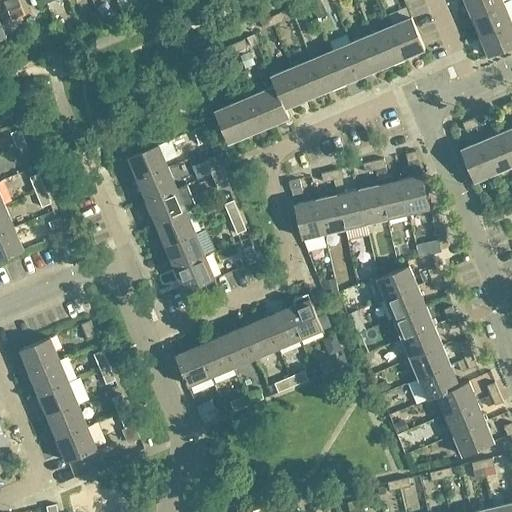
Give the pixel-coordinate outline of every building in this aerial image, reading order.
[(20,6),(17,0),(7,0),(3,2),(7,11),(20,6)] [(130,0),(119,4),(123,16),(140,10),(136,0),(130,0)] [(322,5),(320,0),(310,0),(309,1),(312,9),(322,5)] [(503,3),(501,0),(464,0),(471,16),(503,3)] [(312,9),(309,1),(299,5),(303,13),(312,9)] [(511,22),(503,3),(471,16),(479,36),(511,22)] [(24,15),(20,6),(7,11),(11,21),(24,15)] [(283,21),(279,13),(269,17),(273,25),(283,21)] [(273,25),(269,17),(260,21),(263,30),(273,25)] [(424,50),(411,18),(390,26),(403,58),(424,50)] [(511,46),(511,24),(511,22),(479,36),(488,57),(511,46)] [(403,58),(390,26),(370,35),(383,67),(403,58)] [(383,67),(370,35),(350,43),(364,75),(383,67)] [(246,48),(243,40),(233,44),(237,52),(246,48)] [(364,75),(350,43),(330,51),(343,83),(364,75)] [(237,52),(233,44),(223,48),(227,56),(237,52)] [(343,83),(330,51),(310,59),(324,91),(343,83)] [(253,64),(249,53),(239,57),(244,68),(253,64)] [(206,64),(203,56),(193,61),(196,69),(206,64)] [(324,91),(310,59),(290,68),(303,100),(324,91)] [(208,65),(197,70),(202,82),(213,77),(208,65)] [(303,100),(290,68),(269,76),(273,86),(274,86),(284,108),(303,100)] [(284,108),(274,86),(273,86),(255,94),(268,126),(289,117),(284,108)] [(268,126),(255,94),(235,102),(248,134),(268,126)] [(13,114),(6,99),(0,101),(0,110),(3,118),(13,114)] [(248,134),(235,102),(214,111),(227,143),(248,134)] [(511,111),(511,105),(511,102),(501,106),(504,115),(511,111)] [(484,123),(481,115),(471,119),(474,127),(484,123)] [(474,127),(471,119),(461,123),(464,131),(474,127)] [(208,141),(202,126),(192,130),(198,145),(208,141)] [(511,128),(500,133),(511,162),(511,128)] [(26,144),(19,129),(10,133),(16,148),(26,144)] [(511,165),(511,162),(500,133),(480,142),(493,173),(511,165)] [(493,173),(480,142),(460,150),(473,182),(493,173)] [(32,159),(26,144),(16,148),(23,163),(32,159)] [(166,167),(156,145),(127,157),(137,179),(166,167)] [(417,160),(415,151),(405,154),(407,162),(417,160)] [(221,171),(214,156),(205,160),(211,175),(221,171)] [(385,167),(383,159),(372,161),(374,170),(385,167)] [(374,170),(372,161),(362,164),(364,172),(374,170)] [(175,189),(166,167),(137,179),(146,202),(175,189)] [(343,177),(341,169),(330,171),(332,180),(343,177)] [(227,186),(221,171),(211,175),(217,190),(227,186)] [(332,180),(330,171),(320,174),(322,182),(332,180)] [(45,188),(38,173),(29,177),(35,192),(45,188)] [(429,208),(421,174),(399,180),(407,213),(429,208)] [(300,188),(298,179),(288,181),(290,190),(300,188)] [(407,213),(399,180),(378,185),(386,218),(407,213)] [(186,185),(175,189),(146,202),(156,224),(184,212),(196,207),(186,185)] [(386,218),(378,185),(357,190),(365,223),(386,218)] [(51,204),(45,188),(35,192),(42,207),(51,204)] [(365,223),(357,190),(336,194),(344,228),(365,223)] [(344,228),(336,194),(315,199),(323,233),(344,228)] [(323,233),(315,199),(293,204),(301,238),(323,233)] [(239,215),(233,200),(223,204),(230,219),(239,215)] [(0,232),(13,227),(4,205),(0,206),(0,232)] [(194,233),(184,212),(156,224),(165,246),(194,233)] [(246,230),(239,215),(230,219),(236,234),(246,230)] [(64,233),(57,218),(48,222),(54,237),(64,233)] [(0,260),(23,250),(13,227),(0,232),(0,260)] [(203,256),(194,233),(165,246),(174,268),(203,256)] [(427,243),(416,245),(419,258),(430,255),(427,243)] [(258,261),(252,245),(242,249),(249,265),(258,261)] [(213,279),(203,256),(174,268),(184,292),(213,279)] [(315,284),(324,282),(320,265),(311,267),(315,284)] [(417,286),(408,265),(376,279),(385,299),(417,286)] [(439,277),(435,267),(426,270),(430,280),(439,277)] [(443,286),(439,277),(430,280),(435,290),(443,286)] [(425,306),(417,286),(385,299),(393,319),(425,306)] [(322,329),(313,308),(310,299),(287,309),(299,338),(322,329)] [(433,325),(425,306),(393,319),(401,339),(433,325)] [(455,316),(451,306),(443,310),(447,320),(455,316)] [(299,338),(287,309),(265,318),(277,347),(299,338)] [(459,326),(455,316),(447,320),(451,330),(459,326)] [(277,347),(265,318),(242,327),(255,357),(277,347)] [(96,336),(92,324),(90,320),(81,324),(87,339),(96,336)] [(362,321),(351,325),(355,334),(365,330),(362,321)] [(441,345),(433,325),(401,339),(409,358),(441,345)] [(255,357),(242,327),(220,336),(233,366),(255,357)] [(233,366),(220,336),(198,346),(211,375),(233,366)] [(60,360),(51,337),(21,349),(31,372),(60,360)] [(450,365),(441,345),(409,358),(418,379),(450,365)] [(211,375),(198,346),(175,355),(187,385),(211,375)] [(472,356),(468,347),(460,350),(464,360),(472,356)] [(109,366),(103,351),(94,355),(100,370),(109,366)] [(476,366),(472,356),(464,360),(468,369),(476,366)] [(339,367),(335,358),(320,364),(324,374),(339,367)] [(69,382),(60,360),(31,372),(40,394),(69,382)] [(458,386),(458,385),(450,365),(418,379),(427,399),(436,396),(436,395),(458,386)] [(115,380),(109,366),(100,370),(106,384),(115,380)] [(309,380),(305,371),(290,377),(294,386),(309,380)] [(294,386),(290,377),(275,383),(279,393),(294,386)] [(385,381),(376,385),(379,392),(388,388),(385,381)] [(476,401),(467,381),(458,385),(458,386),(436,395),(436,396),(444,415),(476,401)] [(79,404),(69,382),(40,394),(49,416),(79,404)] [(498,393),(494,383),(486,386),(490,396),(498,393)] [(249,405),(264,399),(260,389),(245,396),(249,405)] [(502,403),(498,393),(490,396),(494,406),(502,403)] [(127,409),(121,394),(112,398),(118,413),(127,409)] [(249,405),(245,396),(230,402),(234,411),(249,405)] [(484,421),(476,401),(444,415),(452,435),(484,421)] [(88,426),(79,404),(49,416),(59,438),(88,426)] [(219,417),(215,408),(200,414),(204,424),(219,417)] [(134,425),(127,409),(118,413),(124,428),(134,425)] [(404,420),(394,424),(398,433),(407,429),(404,420)] [(493,442),(484,421),(452,435),(461,455),(493,442)] [(511,434),(511,426),(511,423),(502,427),(506,436),(511,434)] [(98,449),(88,426),(59,438),(68,462),(98,449)] [(497,478),(492,458),(481,460),(485,478),(486,480),(497,478)] [(485,478),(481,460),(471,463),(473,471),(475,480),(485,478)] [(451,476),(451,473),(450,468),(439,470),(441,479),(451,476)] [(441,479),(439,470),(429,472),(429,473),(431,481),(441,479)] [(409,486),(407,477),(397,480),(399,488),(409,486)] [(399,488),(397,480),(387,482),(389,491),(399,488)] [(369,506),(367,498),(357,500),(359,509),(369,506)] [(359,509),(357,500),(347,503),(349,511),(359,509)] [(511,511),(511,502),(492,508),(493,511),(511,511)]
